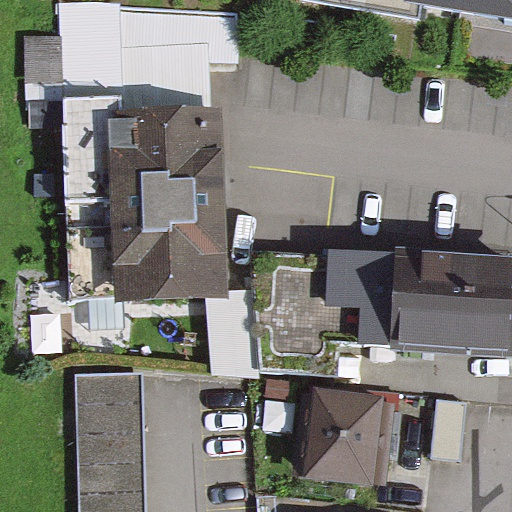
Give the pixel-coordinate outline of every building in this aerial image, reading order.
[(432,0),(511,14),(511,0),(325,0),(414,16),(417,0),(432,0)] [(219,308),(211,124),(116,128),(124,312),(219,308)] [(395,262),(255,251),(260,369),(332,375),(335,339),(393,344),(511,352),(511,261),(396,253),(395,262)] [(79,511),(145,511),(143,375),(76,376),(79,511)] [(386,405),(319,397),(310,470),(376,479),(386,405)]
